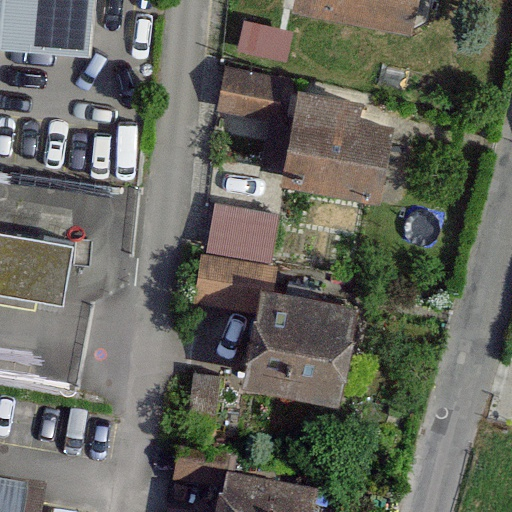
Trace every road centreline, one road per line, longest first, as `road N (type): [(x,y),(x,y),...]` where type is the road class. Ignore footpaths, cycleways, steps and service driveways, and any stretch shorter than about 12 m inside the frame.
road 1 (residential): [(133,511),(194,0)]
road 2 (residential): [(432,511),(511,187)]
